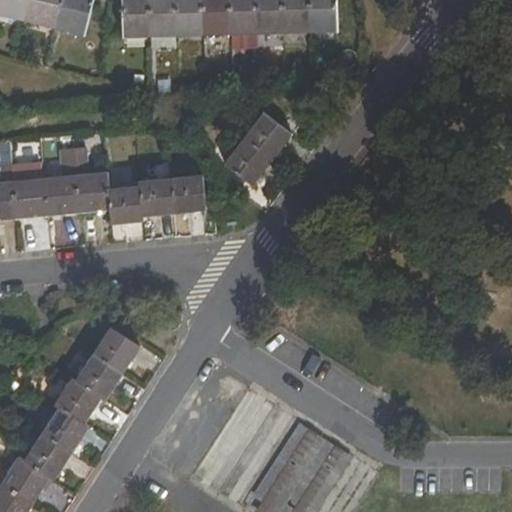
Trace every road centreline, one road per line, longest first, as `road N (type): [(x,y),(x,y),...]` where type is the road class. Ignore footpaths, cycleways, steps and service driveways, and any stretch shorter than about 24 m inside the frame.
road 1 (residential): [(245,280),(455,0)]
road 2 (residential): [(511,452),(393,453),(207,337)]
road 3 (residential): [(0,276),(157,262),(245,280)]
road 4 (residential): [(91,511),(207,337)]
